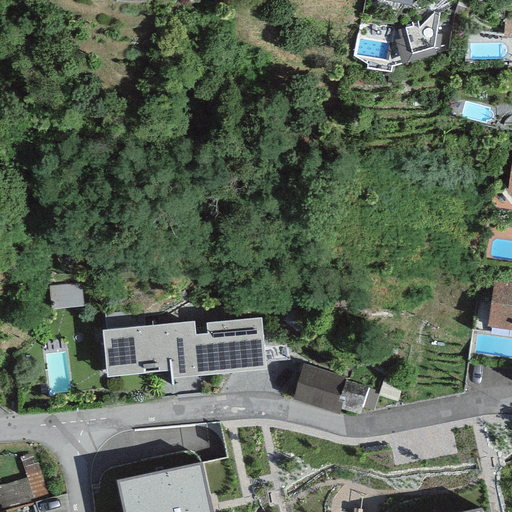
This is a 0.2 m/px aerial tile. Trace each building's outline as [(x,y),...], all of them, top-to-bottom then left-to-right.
[(511,283),(494,281),(487,335),(511,339),(511,283)] [(263,320),(98,332),(101,385),(168,380),(169,386),(268,379),(263,320)] [(368,388),(303,368),(292,403),(339,417),(340,412),(359,418),(368,388)] [(482,420),(431,430),(437,459),(487,448),(482,420)] [(322,430),(285,421),(277,454),(315,462),(322,430)] [(206,511),(198,463),(115,481),(121,511),(206,511)] [(0,510),(36,497),(28,475),(0,485),(0,510)]
